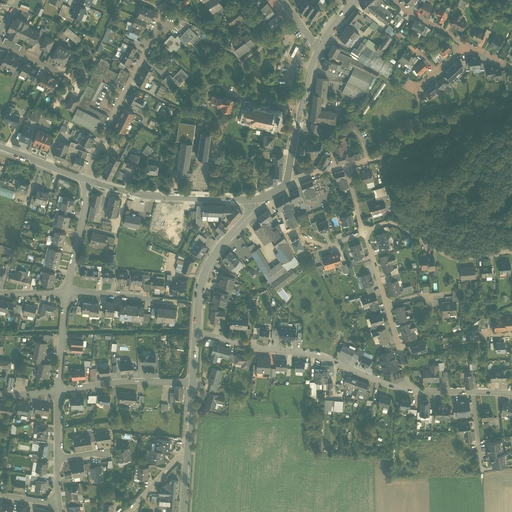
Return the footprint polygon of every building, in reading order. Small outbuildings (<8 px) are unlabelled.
[(206,0),(213,12),(222,6),(220,3),(218,0),(206,0)] [(309,4),(304,0),(298,10),(314,21),(322,10),(320,9),(315,5),(314,7),(310,3),(309,4)] [(323,3),(319,0),(315,5),(320,9),(322,6),(324,4),(323,3)] [(370,0),(364,0),(360,4),(366,11),(368,9),(373,4),(374,3),(370,0)] [(467,2),(463,0),(459,0),(457,5),(463,8),(467,2)] [(276,15),(267,2),(260,8),(263,11),(259,14),(265,22),(276,15)] [(424,2),(421,6),(420,5),(419,8),(418,9),(419,11),(427,15),(429,12),(431,9),(430,9),(430,8),(429,5),(424,2)] [(77,5),(74,11),(73,11),(71,15),(81,19),(83,14),(86,9),(82,7),(76,4),(76,5),(77,5)] [(89,7),(83,4),(82,7),(86,9),(90,10),(89,11),(102,17),(103,13),(89,7)] [(376,6),(373,4),(368,9),(376,16),(381,10),(377,7),(376,6)] [(380,4),(377,7),(381,10),(388,15),(390,11),(386,8),(383,6),(380,4)] [(38,6),(35,13),(41,16),(44,9),(38,6)] [(439,11),(441,8),(439,8),(436,6),(432,12),(436,14),(438,11),(439,11)] [(147,10),(141,8),(137,17),(147,21),(150,22),(155,11),(148,8),(147,10)] [(238,8),(234,11),(233,10),(231,11),(232,12),(225,17),(231,25),(243,16),(238,8)] [(446,16),(445,10),(441,8),(439,11),(438,11),(436,14),(437,15),(439,20),(442,22),(444,19),(446,18),(446,16)] [(360,14),(354,9),(346,20),(352,24),(356,19),(360,14)] [(27,12),(22,10),(19,16),(27,20),(30,13),(27,12)] [(381,10),(376,16),(387,23),(391,17),(388,15),(381,10)] [(457,12),(455,16),(450,25),(462,31),(466,22),(460,19),(462,15),(457,12)] [(402,17),(397,13),(393,19),(397,22),(402,17)] [(265,22),(264,23),(268,30),(277,23),(281,21),(277,14),(265,22)] [(137,17),(136,16),(133,23),(132,25),(141,29),(143,30),(144,30),(143,30),(147,21),(137,17)] [(29,24),(17,18),(15,21),(13,19),(11,23),(28,32),(30,28),(27,27),(29,24)] [(356,19),(352,24),(359,28),(362,24),(356,19)] [(378,25),(373,20),(371,23),(369,25),(375,30),(378,25)] [(425,25),(415,20),(411,27),(421,33),(425,25)] [(28,32),(11,23),(8,30),(11,31),(8,36),(9,36),(7,39),(15,42),(16,40),(19,35),(25,38),(28,32)] [(359,28),(352,24),(350,26),(359,33),(361,34),(361,35),(364,31),(359,28)] [(393,28),(389,24),(385,30),(387,32),(389,33),(393,28)] [(132,25),(128,34),(137,38),(141,29),(132,25)] [(350,26),(348,25),(338,37),(352,47),(361,34),(359,33),(350,26)] [(101,40),(104,41),(109,28),(106,26),(101,40)] [(35,30),(30,28),(28,32),(25,38),(27,39),(26,40),(29,42),(35,30)] [(81,39),(67,28),(63,33),(77,44),(81,39)] [(200,37),(189,28),(180,38),(186,44),(189,41),(193,44),(200,37)] [(484,33),(475,29),(471,37),(480,41),(483,35),(484,34),(484,33)] [(35,30),(29,42),(32,43),(33,42),(34,43),(38,36),(39,33),(35,30)] [(247,33),(232,43),(235,48),(234,48),(240,56),(251,48),(249,45),(253,42),(247,33)] [(172,34),(162,44),(171,52),(174,49),(176,51),(182,45),(175,38),(172,34)] [(387,34),(380,44),(379,43),(378,46),(376,49),(380,52),(381,53),(385,47),(392,38),(387,34)] [(186,44),(180,38),(177,35),(175,38),(182,45),(185,47),(187,45),(186,44)] [(46,36),(45,36),(44,39),(40,46),(49,50),(54,40),(46,36)] [(494,36),(489,45),(492,46),(492,45),(498,48),(499,46),(502,41),(494,36)] [(7,39),(5,37),(2,42),(19,50),(21,45),(15,42),(7,39)] [(374,43),(368,39),(364,43),(366,44),(370,48),(374,43)] [(362,42),(357,49),(354,47),(352,50),(359,54),(366,44),(364,43),(362,42)] [(136,49),(125,43),(121,51),(122,52),(132,57),(134,53),(136,49)] [(451,49),(446,43),(441,46),(442,47),(446,52),(447,52),(451,49)] [(352,57),(339,50),(340,48),(333,44),(328,53),(335,57),(342,60),(341,63),(348,67),(349,64),(352,57)] [(370,48),(366,44),(359,54),(356,59),(363,64),(364,64),(367,65),(379,71),(379,72),(387,76),(395,65),(382,56),(381,56),(379,54),(375,51),(370,48)] [(67,50),(58,45),(51,60),(61,64),(61,65),(62,66),(64,66),(65,64),(64,63),(69,54),(70,53),(71,52),(70,50),(69,49),(67,50)] [(32,54),(36,55),(39,56),(43,49),(36,46),(32,54)] [(446,52),(442,47),(437,50),(442,56),(446,52)] [(406,49),(399,58),(405,63),(410,55),(411,53),(406,49)] [(437,50),(436,49),(432,53),(438,60),(436,61),(438,63),(444,58),(442,56),(437,50)] [(132,57),(122,52),(120,57),(119,58),(121,60),(126,62),(130,64),(133,58),(132,57)] [(12,55),(7,53),(3,60),(1,65),(13,71),(14,70),(19,59),(15,57),(15,56),(12,55)] [(112,58),(120,63),(121,60),(119,58),(120,57),(115,54),(114,54),(112,58)] [(410,55),(405,63),(408,65),(409,63),(413,57),(410,55)] [(388,56),(387,58),(395,64),(397,61),(388,56)] [(363,64),(356,59),(352,57),(349,64),(354,66),(361,69),(363,64)] [(479,57),(476,57),(472,57),(468,58),(469,63),(469,68),(470,68),(480,67),(480,63),(479,57)] [(90,80),(88,84),(87,84),(83,93),(84,94),(78,107),(77,107),(75,112),(71,119),(99,132),(107,115),(89,106),(92,99),(102,81),(103,77),(114,82),(118,74),(108,68),(111,63),(107,62),(108,61),(101,58),(96,67),(97,67),(95,71),(94,71),(89,80),(90,80)] [(458,58),(453,63),(451,64),(451,65),(458,77),(461,74),(460,74),(463,72),(462,66),(462,63),(458,59),(458,58)] [(337,64),(325,59),(322,66),(331,70),(332,67),(335,69),(337,64)] [(427,67),(421,61),(414,68),(419,74),(427,67)] [(29,64),(25,62),(22,69),(20,74),(26,77),(31,67),(32,66),(28,64),(29,64)] [(349,64),(348,67),(341,63),(340,65),(338,70),(350,75),(354,66),(349,64)] [(379,71),(367,65),(364,71),(372,75),(376,77),(379,72),(379,71)] [(458,77),(451,65),(450,66),(450,65),(448,67),(443,72),(445,74),(451,81),(454,79),(455,80),(458,77)] [(361,69),(354,66),(350,75),(349,77),(342,92),(349,95),(350,93),(354,95),(357,90),(363,93),(372,75),(364,71),(361,69)] [(31,67),(26,77),(33,80),(36,75),(38,70),(31,67)] [(145,67),(136,84),(144,88),(148,79),(150,75),(152,71),(145,67)] [(123,69),(121,68),(118,74),(114,82),(117,84),(119,82),(123,84),(129,73),(123,69)] [(400,71),(397,68),(389,78),(393,81),(395,77),(399,72),(400,71)] [(172,78),(169,74),(166,77),(171,83),(174,80),(179,84),(188,75),(181,69),(172,78)] [(399,72),(395,77),(402,83),(406,78),(399,72)] [(47,76),(43,74),(41,78),(38,84),(45,87),(50,76),(48,75),(47,76)] [(451,81),(445,74),(443,76),(449,83),(451,81)] [(56,81),(51,78),(52,77),(50,76),(45,87),(50,89),(52,89),(56,82),(56,81)] [(449,83),(443,76),(438,81),(443,88),(449,83)] [(328,79),(317,78),(315,94),(322,95),(326,95),(328,79)] [(386,84),(379,79),(357,110),(365,115),(386,84)] [(105,83),(102,81),(92,99),(96,101),(98,96),(97,96),(99,93),(100,93),(105,83)] [(444,90),(435,81),(428,87),(426,87),(424,89),(424,90),(423,91),(429,97),(436,91),(439,94),(444,90)] [(161,85),(155,96),(160,98),(166,88),(161,85)] [(363,93),(357,90),(354,95),(361,98),(363,93)] [(139,96),(132,92),(127,101),(134,105),(135,103),(140,106),(141,106),(140,105),(143,100),(144,100),(139,97),(139,96)] [(71,96),(65,107),(73,111),(75,112),(77,107),(78,107),(84,94),(83,93),(82,94),(79,100),(71,96)] [(315,94),(313,94),(310,119),(319,120),(320,110),(320,108),(321,100),(322,95),(315,94)] [(233,98),(223,96),(223,98),(212,95),(210,102),(221,104),(220,108),(230,111),(233,98)] [(326,95),(322,95),(321,100),(326,100),(353,103),(354,100),(327,97),(327,95),(326,95)] [(16,105),(10,103),(7,111),(13,113),(16,105)] [(265,108),(264,106),(262,106),(260,107),(259,108),(255,107),(254,106),(254,107),(253,110),(251,110),(251,108),(250,109),(248,109),(248,108),(247,108),(247,109),(245,110),(244,110),(245,111),(244,113),(243,113),(243,114),(244,114),(245,116),(245,117),(242,116),(241,121),(251,123),(252,121),(256,122),(256,124),(257,124),(257,123),(261,124),(261,125),(262,124),(266,125),(266,126),(267,125),(272,126),(272,127),(274,128),(276,127),(277,124),(277,123),(278,124),(279,123),(277,123),(279,117),(280,117),(279,116),(280,112),(275,111),(275,112),(270,110),(270,109),(269,110),(265,109),(265,108)] [(134,114),(124,109),(121,113),(132,119),(134,114)] [(37,122),(40,113),(32,110),(28,119),(37,122)] [(336,112),(320,110),(319,120),(335,122),(336,112)] [(7,111),(4,120),(16,125),(19,116),(13,113),(7,111)] [(132,119),(121,113),(119,118),(129,124),(132,119)] [(129,124),(119,118),(116,123),(127,128),(129,124)] [(345,123),(348,129),(356,125),(353,119),(345,123)] [(195,124),(179,122),(176,141),(181,141),(192,143),(193,143),(195,124)] [(322,130),(318,128),(318,127),(318,126),(318,124),(312,122),(309,132),(321,135),(323,136),(326,137),(326,134),(326,129),(322,128),(322,130)] [(127,128),(116,123),(114,128),(124,133),(127,128)] [(197,155),(197,157),(207,159),(211,134),(210,134),(211,125),(205,124),(204,133),(201,132),(197,155)] [(34,129),(24,125),(19,141),(29,144),(34,129)] [(52,136),(38,131),(33,144),(34,144),(34,145),(34,146),(37,147),(38,146),(39,146),(42,147),(42,148),(42,149),(45,150),(46,149),(47,149),(52,136)] [(87,135),(83,133),(81,136),(81,137),(79,141),(87,146),(90,147),(92,143),(91,143),(94,139),(87,135)] [(275,136),(266,134),(263,144),(272,146),(275,136)] [(130,140),(120,159),(123,160),(133,141),(130,140)] [(70,145),(60,141),(57,149),(53,157),(63,161),(64,161),(67,152),(68,149),(73,151),(74,148),(76,143),(71,141),(70,145)] [(195,151),(193,149),(191,149),(192,143),(181,141),(180,148),(181,148),(180,150),(178,150),(177,156),(179,156),(177,174),(187,176),(187,175),(191,176),(192,168),(188,168),(190,154),(194,154),(195,151)] [(341,143),(331,147),(335,156),(347,153),(346,150),(347,149),(345,145),(347,144),(346,141),(341,143)] [(317,143),(313,143),(313,144),(311,144),(310,143),(310,144),(308,144),(307,143),(307,144),(304,145),(303,144),(303,145),(304,146),(304,151),(303,152),(304,152),(307,151),(307,152),(308,152),(308,151),(310,151),(310,152),(311,152),(311,151),(314,151),(314,152),(314,151),(316,151),(316,152),(317,152),(317,151),(319,151),(319,152),(320,151),(321,149),(322,149),(321,148),(321,146),(322,146),(322,145),(321,145),(319,144),(320,143),(319,143),(319,144),(317,144),(317,143)] [(147,145),(142,152),(148,156),(153,149),(147,145)] [(408,148),(388,158),(391,165),(411,154),(408,148)] [(87,153),(77,149),(75,155),(76,155),(73,164),(82,168),(82,167),(81,167),(87,153)] [(132,151),(129,157),(126,165),(135,169),(138,160),(140,156),(135,154),(136,152),(132,151)] [(347,155),(349,161),(361,158),(359,151),(353,152),(353,153),(347,155)] [(75,155),(67,152),(64,161),(73,164),(76,155),(75,155)] [(283,154),(274,153),(273,162),(276,163),(282,163),(283,154)] [(347,153),(335,156),(337,164),(349,161),(347,155),(347,153)] [(197,157),(197,155),(194,154),(190,154),(188,168),(192,168),(194,157),(197,157)] [(323,155),(320,162),(316,166),(316,167),(322,169),(325,168),(330,157),(327,156),(323,155)] [(120,160),(112,156),(108,163),(107,162),(105,167),(106,168),(102,175),(110,179),(120,160)] [(255,159),(250,158),(248,172),(257,173),(259,159),(255,159)] [(273,162),(265,160),(264,170),(268,170),(269,168),(276,168),(276,163),(273,162)] [(158,165),(148,163),(147,172),(157,174),(158,165)] [(275,172),(269,172),(269,173),(269,183),(276,184),(277,178),(281,179),(282,163),(276,163),(276,168),(275,172)] [(310,166),(303,168),(305,175),(313,172),(312,171),(310,166)] [(303,168),(300,169),(299,167),(294,169),(296,177),(302,176),(305,175),(303,168)] [(124,173),(118,170),(115,175),(122,179),(124,173)] [(372,170),(360,173),(363,183),(367,183),(374,181),(375,180),(372,170)] [(344,171),(334,173),(336,181),(339,180),(346,178),(344,171)] [(0,178),(0,193),(14,198),(16,191),(6,187),(1,186),(3,180),(0,178)] [(346,178),(339,180),(341,189),(349,188),(346,178)] [(25,182),(19,180),(19,181),(15,179),(15,180),(14,182),(13,182),(13,183),(18,185),(16,189),(17,189),(26,192),(29,184),(24,183),(25,182)] [(312,179),(302,183),(301,185),(301,186),(302,188),(303,191),(306,197),(309,196),(316,194),(312,179)] [(13,183),(8,181),(6,187),(16,191),(17,189),(16,189),(18,185),(13,183)] [(384,186),(373,189),(375,197),(386,194),(384,186)] [(297,187),(289,191),(293,201),(298,199),(302,197),(297,187)] [(43,191),(37,190),(36,196),(35,201),(40,202),(43,191)] [(48,193),(43,191),(40,202),(46,204),(48,197),(49,193),(48,193)] [(101,195),(93,193),(90,205),(91,205),(97,207),(98,207),(101,195)] [(286,194),(273,201),(279,210),(282,209),(291,203),(286,194)] [(74,199),(63,196),(62,202),(73,205),(74,199)] [(121,199),(110,197),(106,215),(117,217),(121,199)] [(308,215),(302,197),(298,199),(302,210),(295,212),(298,219),(308,215)] [(384,201),(369,205),(371,213),(386,209),(384,201)] [(73,205),(62,202),(60,208),(65,209),(72,210),(73,205)] [(291,203),(282,209),(290,228),(298,224),(293,213),(295,212),(291,203)] [(224,206),(203,205),(203,206),(202,214),(202,219),(218,220),(218,215),(223,215),(224,206)] [(235,206),(224,206),(223,215),(226,216),(229,218),(226,221),(223,224),(228,228),(233,222),(242,213),(236,207),(235,206)] [(266,209),(256,217),(257,218),(261,223),(259,225),(260,226),(262,224),(262,225),(267,222),(272,217),(266,209)] [(308,216),(298,219),(295,212),(293,213),(298,224),(300,229),(311,225),(311,223),(308,216)] [(64,215),(59,213),(59,214),(58,219),(69,222),(70,216),(64,215)] [(141,217),(135,216),(136,213),(132,213),(132,215),(126,214),(124,224),(139,227),(141,217)] [(346,215),(341,216),(341,217),(343,224),(353,222),(351,214),(346,215)] [(257,218),(250,224),(254,230),(260,226),(259,225),(261,223),(257,218)] [(69,222),(58,219),(56,224),(56,225),(61,226),(67,227),(69,222)] [(223,224),(220,221),(215,229),(219,232),(222,235),(228,228),(223,224)] [(316,221),(311,223),(311,225),(314,231),(319,228),(317,224),(316,221)] [(327,221),(317,224),(319,228),(320,230),(322,232),(329,229),(327,221)] [(267,222),(262,225),(262,224),(260,226),(254,230),(264,244),(271,239),(277,247),(286,240),(282,231),(280,225),(279,223),(272,228),(267,222)] [(287,242),(295,238),(302,235),(300,229),(298,224),(290,228),(287,229),(282,231),(286,240),(287,242)] [(60,232),(55,231),(53,236),(65,239),(66,233),(60,232)] [(108,236),(93,232),(92,237),(90,245),(106,249),(107,241),(108,236)] [(388,232),(376,235),(377,240),(378,240),(380,247),(379,247),(379,248),(387,245),(389,245),(389,244),(387,237),(389,236),(388,232)] [(198,233),(194,239),(198,241),(202,244),(206,238),(198,233)] [(65,239),(53,236),(53,237),(48,236),(47,241),(51,242),(57,243),(63,245),(65,239)] [(295,238),(287,242),(293,255),(302,252),(295,238)] [(286,240),(277,247),(279,250),(287,261),(294,255),(287,242),(286,240)] [(202,244),(198,241),(192,251),(195,253),(195,254),(198,256),(199,256),(200,256),(206,247),(202,244)] [(253,243),(248,247),(251,252),(257,249),(253,243)] [(393,243),(389,244),(389,245),(387,245),(389,252),(395,250),(393,243)] [(360,244),(350,247),(354,258),(356,258),(364,255),(360,244)] [(0,245),(0,252),(13,256),(15,250),(0,245)] [(55,249),(50,248),(49,254),(60,256),(62,251),(55,249)] [(270,268),(258,248),(257,249),(251,252),(264,273),(266,271),(270,268)] [(287,261),(279,250),(275,254),(280,261),(284,267),(296,258),(294,255),(287,261)] [(239,260),(230,251),(222,258),(229,264),(227,266),(230,269),(235,264),(239,260)] [(114,253),(106,252),(105,259),(113,260),(114,253)] [(339,252),(330,255),(334,266),(342,263),(340,259),(341,257),(341,255),(339,255),(339,252)] [(60,256),(49,254),(48,259),(59,262),(60,256)] [(394,254),(380,258),(384,271),(390,269),(393,269),(392,268),(390,261),(395,260),(394,254)] [(330,255),(322,257),(325,268),(334,266),(330,255)] [(194,261),(186,258),(185,261),(184,264),(180,262),(179,263),(178,262),(175,270),(181,272),(182,271),(190,273),(194,261)] [(296,258),(284,267),(288,271),(292,268),(299,263),(296,258)] [(59,262),(48,259),(46,265),(51,266),(58,267),(59,262)] [(243,264),(239,260),(235,264),(239,269),(243,264)] [(280,261),(270,268),(266,271),(274,281),(288,271),(284,267),(280,261)] [(510,262),(499,262),(499,272),(510,271),(510,262)] [(491,265),(481,266),(481,275),(491,275),(492,275),(491,265)] [(87,268),(82,268),(81,278),(89,279),(90,269),(87,268)] [(274,281),(271,283),(277,290),(297,275),(292,268),(288,271),(274,281)] [(98,270),(90,269),(89,279),(97,279),(97,276),(98,270)] [(26,272),(19,270),(18,275),(11,273),(9,280),(9,281),(24,284),(24,282),(26,275),(26,272)] [(113,271),(104,270),(103,280),(112,281),(112,277),(113,271)] [(274,281),(266,271),(264,273),(263,273),(270,284),(271,283),(274,281)] [(128,273),(119,272),(118,281),(126,282),(127,282),(127,278),(128,273)] [(399,272),(391,274),(393,281),(397,280),(401,279),(399,272)] [(145,274),(134,273),(133,283),(141,284),(142,280),(145,280),(145,278),(145,274)] [(370,273),(361,275),(358,277),(359,281),(361,281),(363,286),(366,286),(372,284),(373,283),(372,280),(371,276),(370,273)] [(229,276),(221,274),(220,280),(233,283),(235,277),(229,276)] [(164,279),(154,278),(153,287),(155,288),(159,289),(159,288),(163,288),(164,279)] [(186,280),(178,280),(177,285),(177,289),(186,290),(186,280)] [(233,283),(220,280),(219,285),(226,287),(232,288),(233,283)] [(393,281),(387,283),(391,294),(397,292),(400,292),(400,291),(397,280),(393,281)] [(372,284),(366,286),(368,293),(374,291),(372,284)] [(411,284),(402,287),(403,290),(400,291),(400,292),(397,292),(398,296),(413,292),(411,284)] [(266,288),(259,292),(261,297),(269,294),(266,288)] [(225,293),(214,290),(213,296),(227,299),(228,293),(225,293)] [(375,294),(362,298),(364,306),(369,304),(370,309),(379,307),(375,294)] [(227,299),(213,296),(212,301),(220,303),(226,304),(227,299)] [(14,303),(0,300),(0,314),(1,314),(2,314),(4,314),(5,314),(6,311),(11,313),(12,311),(13,307),(14,303)] [(452,301),(442,302),(443,319),(444,319),(443,319),(443,317),(448,317),(448,318),(450,317),(449,317),(449,312),(456,312),(455,302),(455,301),(452,301)] [(115,303),(106,302),(105,311),(105,315),(113,316),(114,310),(115,303)] [(57,307),(42,303),(39,316),(48,319),(49,314),(55,315),(57,307)] [(91,303),(83,303),(82,312),(90,312),(91,303)] [(99,304),(91,303),(90,312),(90,314),(98,315),(98,310),(99,304)] [(12,311),(20,313),(22,306),(17,304),(16,308),(13,307),(12,311)] [(36,306),(26,304),(23,314),(28,315),(27,318),(32,319),(33,316),(34,316),(36,306)] [(133,305),(126,305),(126,304),(123,304),(121,304),(120,310),(119,318),(120,318),(120,316),(126,317),(126,319),(131,319),(133,305)] [(403,306),(395,308),(398,321),(409,318),(408,314),(409,314),(408,313),(408,312),(410,311),(408,305),(408,304),(403,306)] [(142,306),(139,305),(139,306),(133,305),(131,319),(136,320),(136,318),(143,319),(142,320),(143,320),(144,313),(144,306),(142,306)] [(225,311),(219,311),(212,310),(210,322),(217,323),(217,316),(224,317),(224,318),(225,311)] [(381,313),(369,316),(372,325),(378,323),(383,322),(381,313)] [(239,318),(233,317),(232,327),(232,325),(242,326),(242,328),(243,328),(246,328),(247,328),(248,317),(239,316),(239,318)] [(504,319),(494,320),(494,322),(493,323),(493,325),(494,326),(495,331),(505,330),(505,329),(504,319)] [(414,322),(400,326),(404,339),(410,337),(415,336),(414,335),(413,330),(416,329),(414,322)] [(283,340),(286,340),(287,326),(280,326),(279,336),(283,336),(283,340)] [(296,327),(287,326),(286,340),(290,341),(291,337),(294,337),(296,327)] [(469,327),(465,331),(465,339),(479,339),(478,327),(469,327)] [(385,328),(372,332),(373,337),(378,336),(379,340),(380,343),(382,343),(388,341),(389,340),(387,333),(385,333),(384,329),(385,329),(385,328)] [(269,330),(259,329),(259,338),(268,338),(269,330)] [(44,338),(42,338),(41,341),(36,341),(35,347),(46,349),(48,339),(44,338)] [(413,346),(410,346),(411,349),(412,352),(414,351),(415,354),(423,351),(422,348),(425,347),(423,339),(417,341),(418,344),(413,346)] [(504,341),(495,341),(496,352),(505,352),(504,341)] [(230,349),(214,344),(211,354),(212,354),(210,360),(216,362),(218,354),(221,355),(221,357),(222,357),(227,358),(229,353),(230,349)] [(357,352),(342,345),(339,353),(346,357),(346,358),(350,360),(352,355),(355,356),(357,352)] [(46,349),(35,347),(34,354),(45,356),(46,349)] [(386,352),(380,354),(379,356),(384,373),(386,374),(389,373),(389,372),(398,369),(392,350),(386,352)] [(155,364),(156,364),(157,353),(150,353),(150,354),(143,354),(142,354),(142,364),(145,364),(145,366),(155,366),(155,364)] [(251,354),(235,353),(235,355),(234,363),(240,363),(240,367),(250,368),(251,354)] [(45,356),(34,354),(32,360),(40,362),(40,361),(43,362),(45,356)] [(371,359),(362,355),(358,363),(367,368),(371,359)] [(270,358),(258,357),(257,365),(256,371),(257,371),(269,372),(270,368),(270,358)] [(286,360),(276,359),(276,368),(275,371),(276,371),(276,370),(286,370),(287,368),(287,365),(286,365),(286,360)] [(4,361),(0,360),(0,371),(1,372),(1,371),(2,367),(10,368),(13,368),(14,363),(11,363),(4,362),(4,361)] [(51,364),(43,362),(40,361),(40,362),(38,368),(49,370),(51,364)] [(132,362),(120,363),(120,365),(121,373),(133,372),(132,362)] [(304,363),(295,362),(294,371),(296,371),(302,372),(303,372),(304,363)] [(429,368),(422,368),(422,382),(438,382),(438,370),(438,364),(429,365),(429,368)] [(109,366),(100,367),(100,366),(99,366),(100,375),(110,374),(110,375),(109,366)] [(145,366),(145,374),(155,374),(155,366),(145,366)] [(222,369),(211,366),(207,381),(212,382),(218,384),(218,383),(222,369)] [(328,369),(321,369),(321,376),(328,376),(328,371),(334,371),(334,367),(328,367),(328,369)] [(49,370),(38,368),(37,375),(48,378),(49,370)] [(85,369),(71,369),(71,379),(85,379),(85,369)] [(506,369),(501,369),(501,371),(490,371),(490,380),(506,380),(506,371),(506,369)] [(401,371),(393,374),(395,380),(403,377),(401,371)] [(469,371),(464,372),(459,372),(460,380),(464,379),(465,388),(473,387),(471,371),(469,371)] [(328,382),(328,376),(321,376),(321,383),(322,383),(326,383),(326,389),(326,394),(332,394),(332,382),(328,382)] [(347,387),(346,392),(351,394),(353,388),(355,388),(358,380),(351,377),(347,387)] [(368,384),(358,380),(355,388),(353,394),(363,398),(364,395),(366,391),(367,392),(369,386),(368,385),(368,384)] [(217,386),(211,385),(209,391),(215,393),(217,386)] [(183,387),(175,386),(175,393),(175,398),(182,398),(183,387)] [(129,393),(120,392),(119,402),(136,403),(136,394),(129,394),(129,393)] [(175,393),(170,392),(169,404),(174,405),(174,402),(182,403),(182,398),(175,398),(175,393)] [(218,395),(210,393),(208,399),(206,407),(214,409),(216,403),(216,400),(223,402),(225,397),(218,395)] [(110,395),(100,394),(100,396),(99,403),(103,404),(104,408),(108,408),(110,395)] [(390,399),(380,396),(378,404),(380,405),(378,410),(386,412),(388,407),(390,399)] [(83,397),(72,398),(72,409),(83,409),(83,397)] [(411,400),(400,398),(399,407),(400,407),(400,412),(408,413),(408,409),(409,409),(411,400)] [(324,400),(324,411),(333,411),(333,401),(324,400)] [(469,400),(455,401),(457,416),(470,415),(469,400)] [(343,401),(333,401),(333,411),(333,412),(342,412),(343,401)] [(49,405),(37,402),(36,408),(35,412),(43,413),(48,414),(49,405)] [(508,404),(504,402),(501,413),(507,415),(507,416),(511,417),(511,413),(511,405),(508,405),(508,404)] [(13,405),(0,403),(0,411),(3,412),(3,414),(11,415),(13,405)] [(29,405),(19,403),(17,413),(22,414),(21,418),(26,419),(29,405)] [(429,403),(420,403),(420,412),(420,415),(428,415),(429,415),(429,403)] [(441,405),(435,405),(435,415),(435,419),(448,420),(449,420),(449,414),(449,405),(444,405),(441,405)] [(491,410),(481,411),(482,421),(487,420),(487,419),(492,418),(491,410)] [(470,424),(458,425),(459,433),(464,433),(465,442),(472,441),(472,440),(471,432),(470,424)] [(48,427),(37,425),(36,430),(38,431),(37,438),(46,439),(48,427)] [(109,432),(96,434),(97,440),(97,444),(111,442),(109,432)] [(89,436),(80,438),(80,439),(74,440),(76,450),(91,447),(90,441),(90,436),(89,436)] [(164,440),(156,439),(155,443),(155,450),(164,451),(169,451),(170,440),(164,440)] [(491,442),(486,442),(486,443),(487,448),(486,449),(487,452),(488,452),(488,455),(490,455),(503,453),(501,440),(491,442)] [(45,445),(39,444),(33,443),(32,449),(38,450),(38,455),(41,456),(46,457),(48,446),(45,445)] [(118,449),(118,452),(116,452),(117,457),(116,457),(117,459),(118,464),(123,464),(122,463),(130,461),(129,453),(131,453),(130,447),(129,447),(118,449)] [(152,450),(150,450),(149,461),(163,462),(164,451),(155,450),(152,450)] [(490,455),(491,458),(490,458),(491,461),(492,468),(507,465),(505,453),(503,453),(490,455)] [(40,462),(37,462),(36,471),(46,473),(48,463),(40,462)] [(83,462),(71,464),(73,478),(75,477),(80,476),(85,476),(84,470),(83,464),(83,462)] [(91,468),(91,471),(92,478),(95,478),(95,481),(102,480),(102,479),(100,466),(91,468)] [(148,467),(138,467),(135,467),(135,474),(138,474),(137,478),(148,479),(148,468),(148,467)] [(21,480),(15,479),(14,489),(24,491),(25,483),(25,481),(21,480)] [(47,482),(36,481),(36,485),(35,491),(45,492),(47,482)] [(79,486),(66,488),(68,502),(74,501),(77,500),(76,494),(76,492),(80,491),(79,486)] [(177,487),(169,486),(169,488),(169,496),(169,497),(176,498),(177,487)] [(163,487),(159,487),(159,495),(169,496),(169,488),(163,487)] [(169,498),(164,497),(152,496),(151,503),(158,503),(158,506),(164,507),(164,502),(168,502),(169,498)] [(176,498),(169,497),(169,498),(168,502),(168,507),(167,511),(172,511),(175,511),(177,498),(176,498)] [(108,500),(107,503),(105,502),(103,511),(104,511),(111,511),(113,504),(110,503),(111,500),(108,500)]
